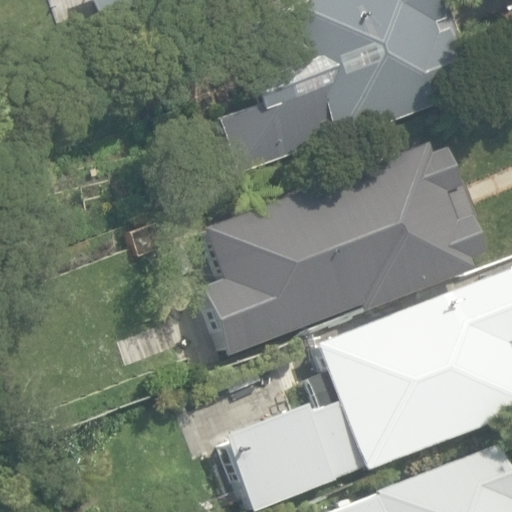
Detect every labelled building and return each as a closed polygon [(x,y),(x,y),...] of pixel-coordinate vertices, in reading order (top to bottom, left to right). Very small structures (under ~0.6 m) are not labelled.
[(77,0),(94,46),(223,0),(77,0)] [(207,119),(227,172),(319,138),(321,144),(459,92),(442,47),(446,37),(435,7),(425,2),(423,0),(290,0),(270,8),(271,13),(234,27),(253,76),(234,83),(242,105),(207,119)] [(284,269),(304,322),(346,306),(349,313),(474,266),(459,226),(465,223),(448,177),(441,179),(430,149),(414,154),(411,145),(299,187),(302,193),(236,218),(258,279),(284,269)] [(325,403),(351,470),(510,408),(509,404),(511,402),(511,357),(503,361),(495,342),(511,335),(511,326),(490,271),(302,344),(316,381),(297,389),(306,410),(325,403)] [(489,511),(488,508),(495,505),(476,454),(323,511),(489,511)]
